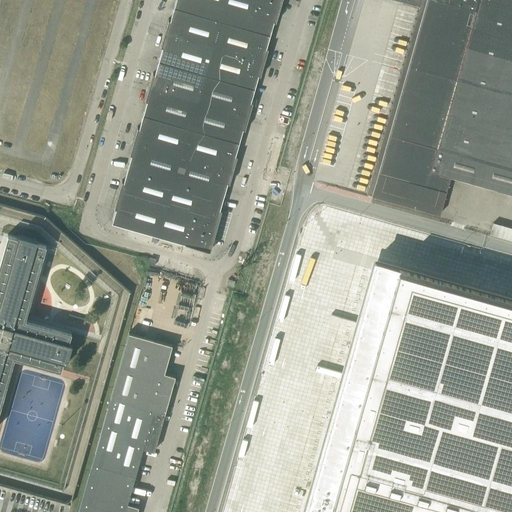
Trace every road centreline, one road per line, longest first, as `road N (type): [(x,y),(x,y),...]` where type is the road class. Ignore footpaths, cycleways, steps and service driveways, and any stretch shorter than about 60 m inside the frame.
road 1 (unclassified): [(216,269),(232,256),(305,0)]
road 2 (unclassified): [(0,181),(57,196),(71,187),(127,0)]
road 3 (unclassified): [(149,511),(216,269)]
road 4 (unclassified): [(147,0),(86,221),(99,237)]
road 5 (unclassified): [(99,237),(216,269)]
